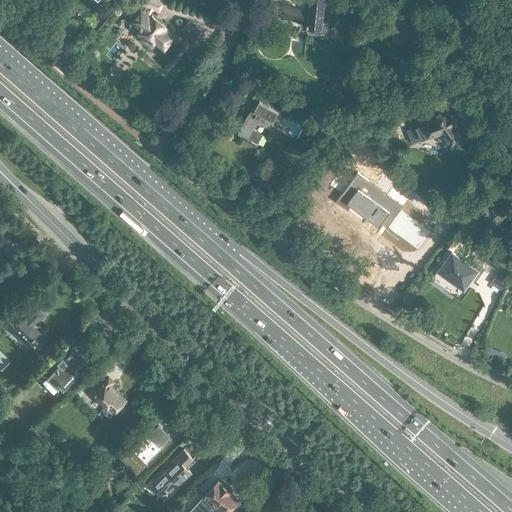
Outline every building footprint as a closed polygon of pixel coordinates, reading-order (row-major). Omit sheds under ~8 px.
[(143,10),(141,9),(132,20),(141,28),(138,32),(141,35),(142,36),(143,37),(146,40),(147,41),(149,41),(152,43),(155,39),(165,47),(174,35),(165,28),(166,26),(152,15),(151,16),(148,14),(152,7),(159,10),(162,0),(161,0),(144,0),(143,4),(145,5),(143,10)] [(283,4),(279,14),(300,22),(306,23),(306,26),(307,26),(307,27),(308,27),(307,33),(321,35),(321,31),(331,31),(332,25),(329,25),(331,15),(323,14),(324,4),(328,4),(328,0),(310,0),(309,7),(308,6),(305,13),(283,4)] [(388,18),(386,32),(392,33),(391,41),(404,42),(414,43),(415,37),(416,34),(415,34),(416,21),(407,20),(407,17),(402,16),(402,20),(394,19),(388,18)] [(248,113),(238,133),(243,136),(249,139),(258,144),(263,133),(255,128),(253,127),(257,121),(283,136),(285,133),(270,125),(272,121),(273,122),(278,112),(259,101),(253,111),(251,110),(249,114),(248,113)] [(447,114),(444,109),(432,116),(434,119),(407,130),(411,143),(436,133),(445,147),(450,144),(451,146),(463,138),(454,125),(456,124),(449,113),(447,114)] [(356,165),(339,190),(351,198),(352,196),(387,220),(403,197),(356,165)] [(494,203),(490,208),(482,201),(474,209),(483,217),(484,215),(495,226),(496,225),(501,220),(500,220),(506,214),(503,211),(508,206),(511,209),(511,207),(511,199),(505,192),(497,201),(495,204),(494,203)] [(483,229),(478,225),(472,233),(477,237),(483,229)] [(446,249),(439,258),(445,262),(440,268),(448,274),(445,277),(457,285),(459,281),(463,284),(464,282),(465,283),(468,279),(470,280),(477,271),(452,253),(446,249)] [(13,331),(34,352),(45,340),(32,326),(43,315),(36,308),(25,319),(24,318),(19,323),(9,313),(1,321),(11,332),(13,331)] [(56,387),(84,359),(75,350),(64,360),(62,358),(57,363),(60,365),(47,378),(56,387)] [(125,402),(109,386),(113,383),(108,377),(97,388),(94,385),(88,390),(105,407),(102,411),(109,418),(125,402)] [(72,384),(66,389),(71,394),(77,388),(72,384)] [(171,435),(160,424),(149,435),(147,433),(133,446),(132,445),(121,455),(138,473),(148,462),(147,461),(161,447),(160,446),(171,435)] [(166,497),(192,471),(188,467),(195,460),(184,448),(172,460),(174,462),(152,483),(166,497)] [(219,479),(188,511),(208,511),(212,508),(214,510),(217,506),(224,511),(234,511),(238,508),(235,506),(237,506),(240,503),(240,500),(239,499),(239,498),(219,479)] [(173,493),(167,500),(172,505),(179,498),(173,493)]
